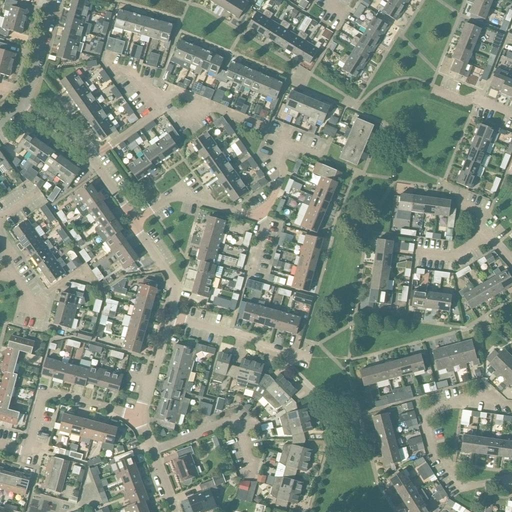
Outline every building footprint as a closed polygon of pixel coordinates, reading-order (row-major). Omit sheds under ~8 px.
[(10,12),(8,18),(25,23),(28,11),(16,8),(18,2),(10,0),(6,0),(3,10),(10,12)] [(81,0),(72,0),(71,8),(88,13),(91,3),(81,0)] [(220,0),(217,5),(224,9),(229,0),(220,0)] [(229,0),(224,9),(231,14),(239,0),(229,0)] [(239,0),(231,14),(239,19),(249,3),(243,0),(239,0)] [(303,0),(301,0),(298,6),(304,10),(308,3),(303,0)] [(366,0),(363,0),(361,5),(367,8),(370,3),(366,0)] [(402,12),(407,3),(401,0),(389,0),(387,3),(402,12)] [(470,14),(479,18),(485,20),(490,8),(475,2),(470,14)] [(396,21),(402,12),(387,3),(384,8),(379,5),(376,9),(396,21)] [(71,8),(68,18),(85,22),(88,13),(71,8)] [(114,28),(123,30),(129,11),(124,9),(123,11),(119,10),(114,28)] [(248,27),(257,32),(269,12),(266,9),(262,15),(257,12),(253,18),(248,27)] [(299,12),(294,9),(290,17),(294,19),(299,12)] [(123,30),(132,33),(137,15),(133,14),(134,12),(129,11),(123,30)] [(273,14),(269,12),(257,32),(266,37),(275,23),(270,20),(273,14)] [(356,12),(353,17),(359,20),(362,15),(356,12)] [(132,33),(141,35),(147,16),(142,14),(141,16),(137,15),(132,33)] [(141,35),(150,38),(155,20),(151,19),(152,17),(147,16),(141,35)] [(5,17),(1,29),(0,28),(0,34),(8,37),(10,31),(22,34),(25,23),(8,18),(5,17)] [(306,17),(302,23),(308,27),(312,20),(306,17)] [(365,19),(363,23),(384,35),(389,26),(374,17),(371,22),(365,19)] [(65,27),(83,32),(85,22),(68,18),(65,27)] [(150,38),(159,40),(164,21),(160,19),(159,21),(155,20),(150,38)] [(266,37),(274,43),(287,22),(283,20),(280,26),(275,23),(266,37)] [(165,42),(163,47),(169,48),(171,41),(169,41),(173,26),(169,24),(169,22),(164,21),(159,40),(165,42)] [(291,25),(287,22),(274,43),(283,48),(292,33),(287,30),(291,25)] [(378,44),(384,35),(363,23),(361,27),(366,30),(363,35),(378,44)] [(481,29),(475,27),(466,23),(462,35),(476,41),(481,29)] [(65,27),(62,37),(80,42),(83,32),(65,27)] [(326,29),(321,37),(328,41),(333,33),(326,29)] [(283,48),(292,53),(304,33),(300,31),(297,36),(292,33),(283,48)] [(300,59),(309,44),(305,41),(308,35),(304,33),(292,53),(300,59)] [(373,52),(378,44),(363,35),(360,40),(355,36),(353,40),(373,52)] [(462,35),(457,47),(472,53),(476,41),(462,35)] [(62,37),(60,47),(77,52),(80,42),(62,37)] [(109,37),(105,50),(112,52),(116,39),(109,37)] [(117,53),(120,41),(116,39),(112,52),(117,53)] [(174,57),(172,56),(170,61),(181,65),(189,44),(186,43),(187,41),(182,39),(174,57)] [(367,61),(373,52),(353,40),(350,44),(356,47),(353,52),(367,61)] [(125,42),(120,41),(117,53),(122,55),(125,42)] [(0,61),(13,65),(16,54),(6,51),(8,45),(0,42),(0,61)] [(309,44),(300,59),(310,64),(322,44),(318,42),(314,47),(309,44)] [(332,42),(328,50),(334,53),(339,46),(332,42)] [(135,58),(138,46),(133,44),(130,57),(135,58)] [(185,62),(191,65),(199,46),(194,44),(193,46),(189,44),(181,65),(184,66),(185,62)] [(143,47),(138,46),(135,58),(139,60),(143,47)] [(204,48),(199,46),(191,65),(197,67),(194,73),(197,74),(206,51),(203,50),(204,48)] [(74,62),(77,52),(60,47),(57,58),(74,62)] [(452,59),(463,63),(467,64),(472,53),(457,47),(452,59)] [(200,75),(201,74),(203,70),(208,72),(216,53),(211,51),(210,53),(206,51),(197,74),(200,75)] [(150,52),(147,65),(151,66),(155,54),(150,52)] [(362,70),(367,61),(353,52),(350,57),(344,54),(342,57),(362,70)] [(208,72),(214,74),(212,78),(219,81),(223,71),(220,69),(224,59),(220,57),(221,55),(216,53),(208,72)] [(155,54),(151,66),(156,68),(160,55),(155,54)] [(362,70),(342,57),(340,61),(345,65),(342,70),(357,79),(362,70)] [(467,64),(463,63),(452,59),(455,60),(450,72),(467,78),(471,69),(472,66),(467,64)] [(13,65),(0,61),(0,75),(0,74),(10,77),(13,65)] [(227,72),(223,71),(219,81),(226,84),(227,80),(233,82),(241,64),(236,62),(235,64),(231,62),(227,72)] [(48,63),(46,72),(53,73),(55,65),(48,63)] [(236,91),(239,92),(249,69),(245,68),(246,66),(241,64),(233,82),(239,85),(236,91)] [(487,65),(484,72),(489,75),(492,68),(487,65)] [(245,87),(250,90),(258,71),(253,69),(253,71),(249,69),(239,92),(242,93),(245,87)] [(490,86),(501,91),(505,82),(506,78),(507,78),(508,74),(496,69),(490,86)] [(162,80),(166,82),(167,82),(171,73),(166,71),(162,80)] [(250,90),(259,93),(266,76),(262,75),(263,73),(258,71),(250,90)] [(60,82),(66,91),(81,80),(75,72),(60,82)] [(481,79),(486,82),(489,75),(484,72),(481,79)] [(266,76),(259,93),(267,97),(275,78),(270,76),(270,78),(266,76)] [(267,97),(273,99),(270,105),(270,107),(271,109),(272,111),(274,111),(279,99),(277,99),(283,84),(279,82),(280,80),(275,78),(267,97)] [(506,78),(505,82),(501,91),(500,93),(511,98),(511,97),(511,80),(507,78),(506,78)] [(66,91),(72,99),(87,89),(81,80),(66,91)] [(194,94),(198,95),(202,86),(197,84),(195,89),(196,90),(194,94)] [(207,88),(202,86),(198,95),(203,97),(207,88)] [(93,97),(87,89),(72,99),(78,107),(93,97)] [(225,93),(218,89),(213,101),(223,106),(226,99),(228,95),(224,94),(225,93)] [(288,101),(286,105),(285,107),(291,109),(285,122),(288,123),(291,117),(292,117),(301,95),(292,91),(288,101)] [(301,95),(292,117),(296,119),(299,113),(304,115),(311,99),(301,95)] [(78,107),(84,116),(99,105),(93,97),(78,107)] [(311,99),(304,115),(309,117),(307,123),(311,125),(320,103),(311,99)] [(320,103),(311,125),(315,127),(318,121),(323,123),(326,117),(330,107),(320,103)] [(90,124),(105,114),(99,105),(84,116),(90,124)] [(90,124),(96,132),(111,122),(105,114),(90,124)] [(332,118),(330,124),(336,127),(338,121),(332,118)] [(356,119),(352,129),(374,138),(375,137),(368,134),(369,132),(371,133),(374,126),(356,119)] [(111,122),(96,132),(102,141),(117,131),(111,122)] [(168,135),(160,140),(170,155),(179,149),(174,143),(181,138),(175,130),(172,125),(171,125),(169,122),(163,126),(166,130),(165,130),(168,135)] [(487,127),(480,124),(475,136),(490,142),(495,131),(499,133),(500,129),(488,124),(487,127)] [(374,139),(374,138),(352,129),(348,139),(366,146),(369,139),(366,138),(367,136),(374,139)] [(23,148),(27,151),(36,139),(27,133),(14,151),(19,154),(23,148)] [(193,143),(199,152),(214,141),(208,133),(201,137),(193,143)] [(471,148),(486,154),(490,142),(475,136),(471,148)] [(36,139),(27,151),(32,155),(28,161),(32,164),(45,145),(36,139)] [(363,153),(366,146),(348,139),(344,149),(366,158),(366,157),(360,154),(361,152),(363,153)] [(160,140),(151,146),(162,161),(170,155),(160,140)] [(219,150),(214,141),(199,152),(205,160),(219,150)] [(41,161),(45,164),(54,151),(45,145),(32,164),(36,167),(41,161)] [(154,167),(162,161),(151,146),(143,152),(145,155),(145,154),(153,167),(154,167)] [(466,160),(481,166),(486,154),(471,148),(466,160)] [(365,159),(366,158),(344,149),(339,159),(357,166),(360,159),(358,158),(359,156),(365,159)] [(506,154),(503,161),(508,163),(511,152),(511,151),(508,149),(506,154)] [(205,160),(210,168),(225,158),(219,150),(205,160)] [(0,166),(3,165),(7,171),(12,168),(4,157),(0,151),(0,166)] [(54,151),(45,164),(50,167),(45,173),(49,176),(63,158),(54,151)] [(145,154),(145,155),(137,160),(147,175),(155,169),(154,167),(153,167),(145,154)] [(245,162),(248,167),(255,163),(251,157),(245,162)] [(13,163),(16,168),(16,167),(21,161),(17,158),(13,163)] [(55,177),(60,180),(71,164),(63,158),(49,176),(48,179),(52,182),(55,177)] [(210,168),(216,177),(231,166),(225,158),(210,168)] [(301,161),(298,159),(295,166),(300,168),(301,164),(304,165),(306,159),(302,158),(301,161)] [(137,160),(136,161),(128,167),(138,181),(147,175),(137,160)] [(461,171),(476,178),(481,166),(466,160),(461,171)] [(255,163),(248,167),(239,173),(241,176),(248,171),(253,168),(254,170),(258,167),(255,163)] [(330,168),(319,163),(317,163),(313,172),(313,173),(321,177),(322,176),(326,178),(330,168)] [(60,180),(65,184),(63,186),(68,189),(81,170),(71,164),(60,180)] [(231,166),(216,177),(222,185),(237,175),(231,166)] [(326,178),(338,183),(342,173),(330,168),(326,178)] [(476,178),(461,171),(456,183),(471,189),(476,178)] [(25,178),(32,183),(37,176),(30,172),(25,178)] [(222,185),(228,194),(243,183),(245,182),(243,179),(241,181),(237,175),(222,185)] [(317,186),(334,193),(338,183),(326,178),(322,176),(321,177),(317,186)] [(257,182),(250,187),(254,192),(261,187),(258,183),(257,182)] [(487,182),(484,190),(490,192),(493,185),(487,182)] [(243,183),(228,194),(234,202),(242,197),(249,192),(243,183)] [(76,194),(83,203),(97,193),(90,184),(76,194)] [(313,196),(329,203),(334,193),(317,186),(313,196)] [(2,192),(5,196),(11,191),(9,187),(2,192)] [(83,203),(89,212),(103,202),(97,193),(83,203)] [(398,210),(411,212),(413,196),(401,194),(398,210)] [(309,206),(325,213),(329,203),(313,196),(309,206)] [(426,198),(413,196),(411,212),(424,214),(426,198)] [(426,198),(424,214),(436,216),(438,200),(426,198)] [(451,201),(438,200),(436,216),(448,217),(446,228),(453,229),(456,209),(450,208),(451,201)] [(96,221),(110,211),(103,202),(89,212),(96,221)] [(40,208),(45,216),(48,219),(53,216),(45,205),(40,208)] [(305,216),(321,223),(325,213),(309,206),(305,216)] [(61,210),(56,214),(60,219),(65,215),(61,210)] [(95,231),(97,234),(116,220),(110,211),(96,221),(99,226),(96,228),(95,230),(95,231)] [(69,221),(65,215),(60,219),(64,224),(69,221)] [(53,216),(48,219),(50,223),(49,224),(51,227),(58,223),(53,216)] [(300,227),(307,230),(317,233),(321,223),(305,216),(300,227)] [(206,228),(223,232),(226,222),(209,217),(206,228)] [(34,229),(38,227),(35,223),(32,226),(28,220),(13,230),(19,239),(34,229)] [(106,235),(109,239),(119,232),(120,232),(123,230),(116,220),(97,234),(101,239),(106,235)] [(206,228),(203,238),(220,243),(223,232),(206,228)] [(40,238),(34,229),(19,239),(26,248),(40,238)] [(70,232),(73,237),(78,234),(74,229),(70,232)] [(57,239),(60,237),(65,233),(63,230),(55,235),(57,239)] [(126,241),(120,232),(119,232),(109,239),(105,242),(112,251),(126,241)] [(78,234),(73,237),(80,247),(84,243),(78,234)] [(323,240),(313,237),(306,235),(303,246),(320,250),(323,240)] [(44,243),(40,238),(26,248),(32,257),(51,244),(48,240),(44,243)] [(200,249),(217,254),(220,243),(203,238),(200,249)] [(393,242),(378,240),(376,252),(392,254),(393,242)] [(112,251),(118,260),(132,250),(126,241),(112,251)] [(54,248),(51,244),(32,257),(38,266),(53,256),(49,251),(54,248)] [(303,246),(300,256),(317,261),(320,250),(303,246)] [(84,249),(79,253),(83,258),(88,255),(84,249)] [(197,260),(201,262),(201,261),(214,265),(214,264),(217,254),(200,249),(197,260)] [(132,250),(118,260),(125,270),(139,260),(132,250)] [(91,252),(88,255),(83,258),(89,267),(94,264),(91,260),(95,257),(91,252)] [(376,252),(374,265),(390,267),(392,254),(376,252)] [(484,257),(487,262),(488,265),(495,261),(493,258),(497,256),(494,252),(484,257)] [(280,255),(276,254),(274,260),(278,261),(279,261),(279,262),(286,264),(287,260),(279,258),(280,255)] [(56,261),(53,256),(38,266),(44,275),(63,261),(61,258),(56,261)] [(317,261),(300,256),(297,266),(314,271),(317,261)] [(480,266),(487,262),(484,257),(478,261),(480,266)] [(65,274),(62,268),(66,265),(63,261),(44,275),(51,284),(65,274)] [(198,272),(215,276),(218,266),(214,264),(214,265),(201,261),(201,262),(198,272)] [(290,265),(286,264),(279,262),(278,267),(284,268),(284,269),(288,270),(290,265)] [(372,277),(388,279),(390,267),(374,265),(372,277)] [(297,266),(294,277),(311,282),(314,271),(297,266)] [(469,266),(462,270),(465,275),(471,271),(469,266)] [(96,276),(100,273),(97,268),(92,271),(96,276)] [(458,279),(465,275),(462,270),(455,274),(458,279)] [(495,277),(503,291),(511,285),(511,279),(507,270),(495,277)] [(198,272),(195,283),(212,287),(215,276),(198,272)] [(104,278),(100,273),(96,276),(99,282),(104,278)] [(294,277),(291,288),(299,290),(308,292),(311,282),(294,277)] [(371,290),(387,292),(388,279),(372,277),(371,290)] [(493,297),(503,291),(495,277),(484,283),(493,297)] [(104,288),(109,285),(105,280),(101,283),(104,288)] [(138,295),(154,300),(157,289),(155,289),(157,283),(144,280),(143,285),(141,285),(138,295)] [(212,287),(195,283),(192,294),(209,298),(212,287)] [(466,285),(469,292),(463,296),(471,310),(482,304),(474,290),(470,283),(466,285)] [(482,304),(493,297),(484,283),(474,290),(482,304)] [(62,293),(60,303),(80,309),(81,306),(86,304),(84,298),(82,297),(84,292),(71,288),(69,294),(62,293)] [(371,290),(369,302),(380,304),(385,305),(391,305),(393,293),(387,292),(371,290)] [(412,307),(425,308),(427,293),(414,291),(412,307)] [(296,293),(294,301),(311,306),(313,298),(307,296),(300,294),(296,293)] [(425,308),(437,310),(439,295),(427,293),(425,308)] [(138,295),(135,306),(151,311),(154,300),(138,295)] [(452,297),(439,295),(437,310),(450,312),(452,297)] [(106,303),(104,309),(116,313),(118,307),(117,307),(118,302),(107,299),(106,303)] [(80,309),(60,303),(57,313),(74,318),(77,308),(80,309)] [(242,320),(253,323),(258,306),(247,303),(242,320)] [(151,311),(135,306),(132,317),(148,322),(151,311)] [(253,323),(264,326),(268,309),(258,306),(253,323)] [(114,319),(116,313),(104,309),(102,316),(108,317),(114,319)] [(264,326),(275,329),(279,312),(268,309),(264,326)] [(275,329),(285,332),(290,315),(279,312),(275,329)] [(71,329),(74,318),(57,313),(54,325),(71,329)] [(290,315),(285,332),(296,335),(301,318),(290,315)] [(132,317),(129,328),(145,332),(148,322),(132,317)] [(129,328),(126,338),(142,343),(145,332),(129,328)] [(91,341),(93,334),(80,331),(78,337),(91,341)] [(126,338),(125,339),(106,334),(104,340),(118,344),(118,342),(124,344),(123,350),(139,354),(142,343),(126,338)] [(8,348),(20,351),(23,339),(11,336),(8,348)] [(35,342),(23,339),(20,351),(31,355),(35,342)] [(68,340),(67,346),(65,352),(71,353),(72,347),(74,342),(68,340)] [(63,341),(50,343),(49,349),(55,351),(56,348),(61,349),(63,341)] [(476,360),(474,351),(471,341),(460,344),(466,368),(467,368),(465,363),(472,361),(474,366),(479,364),(478,359),(476,360)] [(176,344),(173,355),(194,361),(196,355),(202,352),(203,352),(214,355),(216,349),(197,344),(195,350),(176,344)] [(460,344),(447,348),(453,371),(454,371),(453,367),(460,365),(461,369),(466,368),(460,344)] [(17,363),(20,351),(8,348),(5,359),(17,363)] [(453,371),(447,348),(433,351),(438,370),(447,368),(448,373),(453,371)] [(501,375),(511,362),(511,357),(504,350),(499,355),(494,350),(486,359),(490,364),(497,371),(493,374),(498,378),(501,375)] [(231,378),(234,366),(229,365),(231,356),(220,353),(217,363),(212,381),(221,383),(226,376),(231,378)] [(409,358),(413,373),(425,370),(425,369),(431,368),(427,354),(421,355),(409,358)] [(173,355),(170,366),(191,372),(194,361),(173,355)] [(42,375),(53,378),(57,361),(46,358),(42,375)] [(409,358),(396,361),(401,377),(413,373),(409,358)] [(1,371),(5,372),(14,374),(17,363),(5,359),(1,371)] [(236,387),(245,390),(253,362),(242,359),(240,368),(234,366),(231,378),(236,379),(236,387)] [(68,364),(57,361),(53,378),(63,381),(68,364)] [(401,377),(396,361),(384,364),(389,380),(401,377)] [(264,365),(253,362),(245,390),(254,392),(252,398),(255,400),(262,388),(269,376),(262,374),(264,365)] [(511,381),(511,362),(501,375),(506,380),(503,383),(507,387),(511,381)] [(63,381),(74,384),(79,367),(68,364),(63,381)] [(384,364),(372,368),(376,383),(389,380),(384,364)] [(89,370),(90,370),(86,383),(97,386),(101,369),(91,366),(89,370)] [(191,372),(170,366),(167,376),(189,382),(191,372)] [(79,367),(74,384),(85,387),(86,383),(90,370),(79,367)] [(376,383),(372,368),(360,371),(364,387),(376,383)] [(97,386),(108,389),(112,372),(101,369),(97,386)] [(2,383),(15,387),(18,375),(14,374),(5,372),(2,383)] [(112,372),(108,389),(119,392),(123,375),(112,372)] [(467,374),(461,376),(462,382),(469,381),(467,374)] [(262,397),(268,403),(289,383),(281,375),(275,381),(269,376),(262,388),(255,400),(258,402),(262,397)] [(164,387),(186,393),(190,394),(193,384),(188,383),(189,382),(167,376),(164,387)] [(0,395),(11,398),(15,387),(2,383),(0,392),(0,395)] [(282,406),(284,410),(296,403),(290,398),(297,392),(289,383),(268,403),(275,410),(282,406)] [(501,383),(497,388),(501,391),(505,387),(501,383)] [(423,385),(416,386),(419,396),(425,395),(423,385)] [(186,393),(164,387),(162,394),(163,395),(162,398),(184,403),(188,404),(189,400),(184,398),(186,393)] [(404,389),(407,400),(414,398),(412,392),(411,393),(410,388),(404,389)] [(399,396),(393,397),(395,403),(407,400),(404,389),(405,394),(399,396)] [(381,401),(383,406),(395,403),(393,397),(393,398),(392,394),(380,397),(381,401)] [(0,407),(8,410),(11,398),(0,395),(0,407)] [(162,398),(159,408),(181,414),(184,403),(162,398)] [(204,415),(207,404),(201,402),(198,414),(204,415)] [(279,418),(282,427),(309,420),(307,409),(298,411),(296,403),(284,410),(286,414),(279,418)] [(213,405),(207,404),(204,415),(210,417),(213,405)] [(0,420),(5,422),(8,410),(0,407),(0,420)] [(181,414),(159,408),(156,419),(162,421),(160,427),(174,430),(176,425),(178,425),(181,414)] [(8,410),(5,422),(17,425),(20,413),(10,410),(8,410)] [(463,410),(461,422),(470,423),(471,417),(472,417),(479,418),(480,413),(463,410)] [(401,423),(411,421),(416,419),(414,411),(399,415),(401,423)] [(388,413),(382,415),(372,417),(376,430),(391,425),(388,413)] [(70,434),(74,417),(64,414),(59,431),(70,434)] [(503,424),(504,421),(504,416),(497,415),(496,423),(503,424)] [(81,437),(85,420),(74,417),(70,434),(81,437)] [(85,420),(81,437),(92,440),(96,423),(85,420)] [(292,440),(306,441),(304,433),(312,431),(309,420),(282,427),(284,436),(292,436),(292,440)] [(96,423),(92,440),(102,442),(107,426),(96,423)] [(394,438),(391,425),(376,430),(379,442),(394,438)] [(107,426),(102,442),(113,445),(114,442),(116,442),(118,442),(119,441),(120,440),(121,437),(121,435),(120,434),(119,433),(117,432),(118,429),(107,426)] [(461,451),(474,453),(476,437),(463,436),(461,451)] [(409,447),(417,445),(423,443),(421,437),(408,441),(409,447)] [(474,453),(486,455),(488,439),(476,437),(474,453)] [(394,438),(379,442),(382,454),(398,450),(394,438)] [(486,455),(499,457),(501,441),(488,439),(486,455)] [(284,445),(281,454),(309,461),(312,450),(303,448),(306,441),(292,440),(292,445),(284,445)] [(511,442),(501,441),(499,457),(511,458),(511,453),(511,442)] [(182,482),(183,484),(185,485),(188,486),(190,485),(191,483),(191,481),(191,478),(198,476),(190,456),(194,454),(191,446),(176,452),(179,459),(174,461),(182,482)] [(65,456),(66,450),(55,447),(54,453),(65,456)] [(398,450),(382,454),(386,466),(401,462),(406,460),(408,457),(405,448),(398,450)] [(116,475),(136,468),(132,457),(128,459),(126,454),(114,458),(119,470),(115,472),(116,475)] [(309,461),(281,454),(279,463),(286,467),(284,472),(296,475),(297,470),(306,472),(309,461)] [(69,462),(52,457),(50,468),(66,472),(69,462)] [(416,468),(426,462),(423,457),(413,462),(416,468)] [(422,467),(425,472),(430,469),(427,463),(422,467)] [(74,466),(72,473),(79,475),(81,468),(74,466)] [(96,467),(90,470),(95,483),(101,481),(96,467)] [(66,472),(50,468),(47,478),(64,483),(66,472)] [(121,478),(124,484),(140,478),(136,468),(116,475),(118,479),(121,478)] [(430,469),(425,472),(429,478),(434,475),(430,469)] [(0,488),(4,490),(9,473),(0,470),(0,488)] [(403,471),(398,474),(390,480),(396,490),(410,482),(403,471)] [(275,477),(272,486),(300,494),(303,483),(294,481),(296,475),(284,472),(283,477),(275,477)] [(4,490),(15,493),(19,476),(9,473),(4,490)] [(266,476),(260,475),(259,474),(257,482),(250,482),(250,481),(241,481),(241,482),(241,483),(239,489),(248,491),(245,500),(252,502),(257,483),(265,484),(266,476)] [(213,479),(213,480),(199,486),(202,493),(188,499),(193,511),(198,511),(200,511),(204,511),(216,507),(211,494),(218,492),(216,486),(225,483),(222,475),(213,479)] [(19,476),(15,493),(26,496),(30,479),(19,476)] [(64,483),(47,478),(44,489),(61,494),(64,483)] [(123,493),(124,496),(144,489),(140,478),(124,484),(127,491),(123,493)] [(105,492),(101,481),(95,483),(99,494),(105,492)] [(417,492),(410,482),(396,490),(403,501),(417,492)] [(435,488),(439,493),(444,490),(440,485),(435,488)] [(300,494),(272,486),(270,495),(277,499),(275,505),(287,508),(288,502),(297,505),(300,494)] [(129,499),(132,505),(144,501),(148,500),(144,489),(124,496),(126,500),(129,499)] [(444,490),(439,493),(442,499),(447,496),(444,490)] [(105,492),(99,494),(103,505),(109,502),(105,492)] [(417,492),(403,501),(410,511),(424,503),(417,492)] [(257,496),(253,500),(258,505),(262,500),(257,496)] [(449,500),(446,505),(444,509),(450,511),(455,503),(449,500)] [(126,511),(130,511),(146,511),(148,511),(144,501),(132,505),(124,508),(125,511),(126,511)] [(429,511),(424,503),(410,511),(429,511)]
